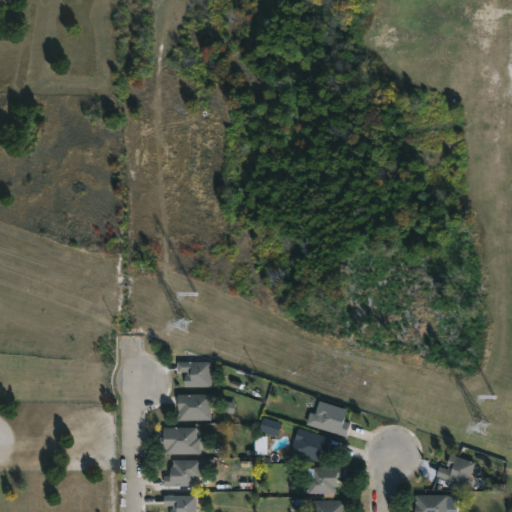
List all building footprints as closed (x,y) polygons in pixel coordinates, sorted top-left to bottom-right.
[(214,361),(214,386),(189,386),(189,374),(192,374),(192,372),(181,372),(181,361),(214,361)] [(214,394),(214,419),(182,419),(180,394),(214,394)] [(346,434),(345,436),(314,426),(317,416),(314,415),(319,401),(345,409),(341,419),(349,423),(346,434)] [(282,423),(263,417),(260,430),(278,436),(282,423)] [(199,427),(199,437),(202,437),(202,453),(166,453),(166,448),(163,448),(164,442),(166,442),(166,427),(199,427)] [(330,437),(325,450),(318,448),(315,460),(287,451),(292,436),(295,437),(298,427),(330,437)] [(473,462),(465,486),(463,485),(462,490),(445,484),(447,479),(435,475),(438,466),(446,469),(447,466),(445,465),(449,453),(473,462)] [(203,459),(203,476),(200,476),(200,486),(167,485),(167,475),(174,475),(174,468),(172,468),(172,461),(176,461),(176,459),(203,459)] [(335,476),(335,485),(333,485),(333,492),(306,493),(306,478),(295,478),(295,468),(342,466),(342,476),(335,476)] [(413,511),(413,504),(415,504),(415,494),(447,494),(447,511),(413,511)] [(200,495),(200,511),(174,511),(174,508),(176,508),(176,505),(167,505),(167,495),(200,495)] [(343,511),(312,511),(312,500),(343,500),(343,511)]
